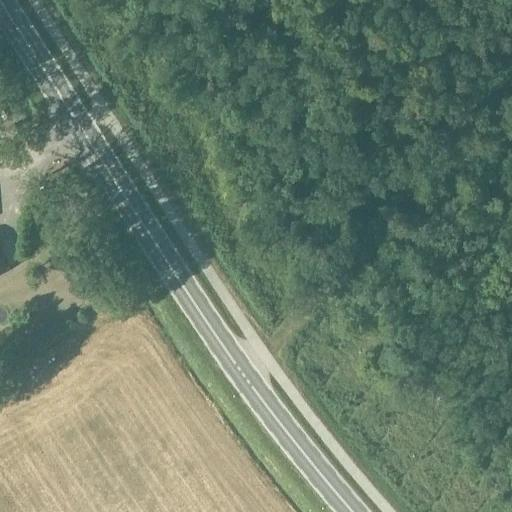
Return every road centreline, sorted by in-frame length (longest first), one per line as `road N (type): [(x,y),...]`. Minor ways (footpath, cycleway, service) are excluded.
road 1 (secondary): [(349,511),(224,350),(0,2)]
road 2 (track): [(241,373),(279,340),(511,40)]
